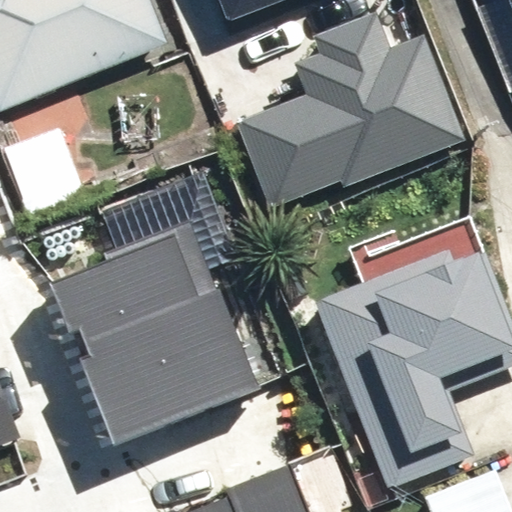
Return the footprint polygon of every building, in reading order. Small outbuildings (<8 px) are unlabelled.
[(0,0),(0,116),(175,42),(157,0),(0,0)] [(511,0),(495,0),(511,40),(511,0)] [(207,190),(61,241),(122,414),(268,363),(207,190)] [(353,287),(308,305),(385,495),(397,490),(448,470),(467,462),(447,413),(438,416),(426,388),(493,361),(499,375),(511,369),(511,329),(466,215),(437,227),(432,215),(339,252),(353,287)] [(0,357),(21,348),(0,298),(0,357)] [(346,511),(307,411),(46,511),(346,511)] [(503,511),(490,474),(420,501),(423,511),(503,511)]
